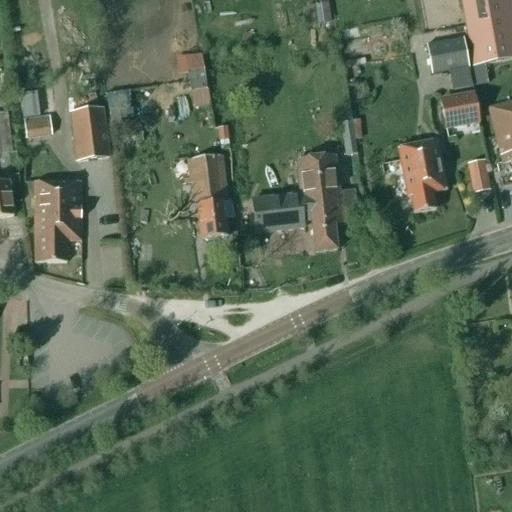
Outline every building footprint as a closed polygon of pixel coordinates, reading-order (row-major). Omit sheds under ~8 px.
[(459,0),(472,69),(485,66),(511,61),(511,25),(507,0),(459,0)] [(307,29),(330,26),(328,5),(305,8),(307,29)] [(468,69),(463,40),(425,47),(431,77),(468,69)] [(476,87),(489,85),(485,66),(472,69),(476,87)] [(202,72),(187,74),(190,94),(205,92),(202,72)] [(440,104),(445,131),(476,126),(471,98),(440,104)] [(511,102),(487,109),(503,168),(510,166),(511,172),(511,102)] [(76,163),(108,159),(101,110),(70,114),(76,163)] [(49,119),(23,123),(25,140),(51,137),(49,119)] [(358,122),(339,124),(342,142),(360,139),(358,122)] [(226,129),(218,130),(219,143),(227,142),(226,129)] [(410,200),(413,216),(435,212),(432,195),(446,193),(436,144),(396,152),(406,200),(410,200)] [(222,158),(187,162),(189,181),(184,182),(184,186),(189,186),(192,207),(188,208),(189,213),(197,212),(200,242),(227,239),(225,221),(232,221),(230,203),(227,203),(222,158)] [(314,255),(336,253),(333,227),(346,225),(344,212),(356,211),(354,192),(338,194),(334,158),(296,162),(300,197),(251,202),(255,236),(303,231),(302,224),(311,223),(314,255)] [(467,166),(473,195),(489,192),(483,163),(467,166)] [(0,218),(13,217),(9,183),(0,183),(0,218)] [(35,210),(34,265),(66,266),(67,244),(81,244),(81,238),(80,238),(80,234),(81,234),(82,184),(36,183),(35,200),(36,200),(36,210),(35,210)]
